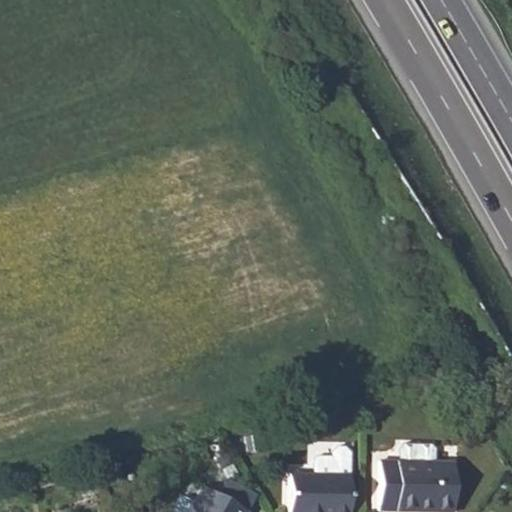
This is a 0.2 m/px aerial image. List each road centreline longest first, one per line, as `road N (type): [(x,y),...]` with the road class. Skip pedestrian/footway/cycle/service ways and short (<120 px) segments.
road 1 (trunk): [(385,0),(511,219)]
road 2 (trunk): [(511,121),(442,0)]
